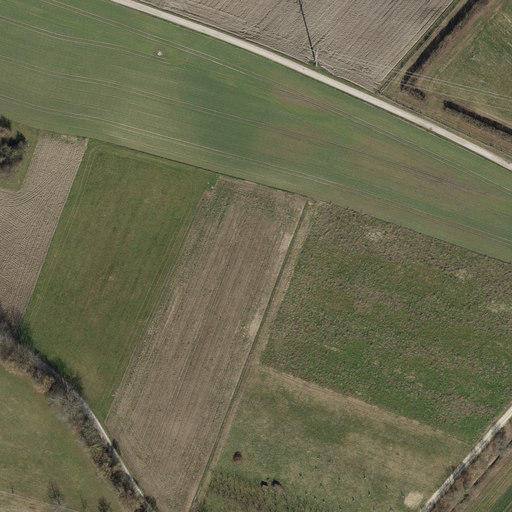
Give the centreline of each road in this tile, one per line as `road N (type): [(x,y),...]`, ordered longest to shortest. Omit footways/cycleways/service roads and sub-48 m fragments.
road 1 (track): [(511,164),(225,36),(122,0)]
road 2 (track): [(150,511),(95,420),(0,333)]
road 3 (track): [(425,511),(511,412)]
